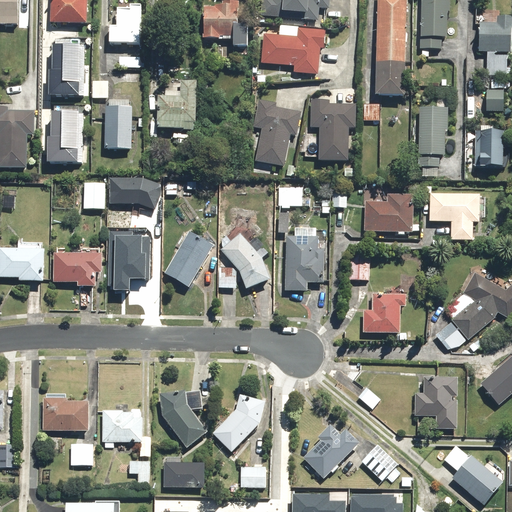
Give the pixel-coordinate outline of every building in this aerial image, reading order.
[(0,0),(0,24),(19,25),(19,0),(0,0)] [(90,0),(53,0),(53,23),(90,23),(90,0)] [(218,7),(207,7),(207,38),(237,39),(237,45),(252,46),(252,40),(252,25),(242,25),(242,20),(241,9),(242,9),(242,2),(234,0),(225,1),(225,5),(218,5),(218,7)] [(262,0),(261,16),(321,21),(322,8),(332,9),(332,0),(262,0)] [(409,0),(380,0),(379,95),(408,96),(409,0)] [(423,0),(423,49),(444,49),(444,37),(450,37),(450,12),(452,12),(452,0),(423,0)] [(112,26),(112,43),(143,44),(144,5),(132,4),(132,9),(121,8),(120,26),(112,26)] [(499,23),(482,22),(481,52),(490,52),(489,76),(509,76),(510,52),(511,52),(511,16),(509,16),(500,17),(499,23)] [(299,36),(265,33),(263,64),(297,66),(296,73),(321,75),(323,49),(326,49),(327,39),(327,30),(300,28),(299,36)] [(85,45),(52,44),(51,69),(49,69),(48,94),(83,95),(85,45)] [(143,58),(120,56),(119,71),(142,72),(143,58)] [(168,96),(161,96),(160,128),(187,129),(187,130),(197,130),(197,123),(200,123),(200,97),(200,81),(184,80),(183,91),(168,91),(168,96)] [(112,83),(93,83),(92,100),(111,101),(112,83)] [(506,91),(488,91),(488,112),(506,112),(507,100),(506,91)] [(264,130),(258,162),(287,167),(293,135),(299,136),(304,113),(298,111),(278,108),(279,103),(261,99),(255,128),(264,130)] [(322,128),(321,161),(351,161),(352,128),(358,128),(359,104),(331,104),(332,101),(323,100),(313,100),(313,128),(322,128)] [(382,104),(365,104),(364,121),(382,121),(382,104)] [(120,105),(105,106),(105,148),(132,149),(133,106),(120,105)] [(0,168),(30,168),(30,135),(36,135),(36,111),(10,111),(10,107),(0,106),(0,168)] [(435,107),(421,108),(421,167),(442,167),(442,155),(448,156),(448,130),(450,130),(450,108),(435,107)] [(77,162),(78,111),(52,110),(51,137),(49,137),(48,161),(77,162)] [(477,126),(477,167),(507,167),(507,140),(505,140),(505,132),(496,129),(496,126),(477,126)] [(142,178),(111,178),(111,203),(138,203),(155,209),(160,194),(161,185),(142,178)] [(169,195),(179,196),(180,183),(171,182),(169,195)] [(107,184),(87,184),(86,209),(107,210),(107,184)] [(304,188),(280,188),(280,222),(291,222),(291,206),(312,207),(312,200),(304,199),(304,188)] [(349,209),(349,189),(335,189),(334,209),(349,209)] [(390,202),(368,201),(367,232),(401,233),(401,235),(407,235),(407,233),(416,233),(417,195),(390,194),(390,202)] [(483,195),(433,194),(432,222),(454,222),(453,240),(475,241),(476,222),(482,223),(483,195)] [(219,201),(208,201),(207,216),(219,217),(219,201)] [(109,231),(108,288),(129,289),(129,278),(149,279),(150,237),(132,237),(132,231),(109,231)] [(192,231),(167,274),(192,289),(217,246),(205,237),(192,231)] [(265,258),(243,233),(223,251),(243,272),(249,289),(274,280),(265,258)] [(321,237),(288,236),(288,291),(310,291),(310,283),(327,283),(327,249),(321,249),(321,237)] [(48,249),(1,248),(0,278),(22,279),(22,281),(47,282),(48,249)] [(103,253),(53,253),(53,282),(78,283),(78,286),(96,287),(96,273),(102,273),(103,253)] [(352,280),(371,281),(372,257),(353,256),(352,280)] [(222,268),(221,288),(238,289),(239,269),(222,268)] [(471,341),(497,319),(499,314),(500,313),(511,319),(511,317),(511,287),(509,291),(478,273),(466,294),(467,295),(447,311),(455,320),(454,321),(471,341)] [(366,311),(366,333),(403,334),(404,307),(409,307),(409,296),(375,295),(375,312),(366,311)] [(469,342),(453,323),(437,336),(461,348),(469,342)] [(511,397),(511,360),(483,384),(501,406),(511,397)] [(461,397),(461,378),(427,378),(427,394),(418,394),(418,417),(439,417),(438,430),(460,430),(461,401),(455,401),(455,397),(461,397)] [(383,401),(368,388),(360,398),(375,410),(383,401)] [(211,433),(194,411),(207,409),(205,392),(189,394),(189,393),(163,395),(165,416),(190,449),(211,433)] [(45,399),(45,431),(92,432),(92,402),(71,402),(71,399),(68,399),(68,395),(48,395),(48,399),(45,399)] [(244,396),(239,411),(216,434),(234,453),(264,425),(270,403),(244,396)] [(104,411),(104,443),(145,443),(145,419),(137,419),(137,414),(125,413),(125,411),(104,411)] [(306,459),(326,480),(363,444),(350,430),(344,435),(335,425),(321,438),(324,441),(306,459)] [(95,466),(95,445),(73,444),(73,466),(95,466)] [(18,446),(0,445),(0,468),(18,468),(18,446)] [(380,445),(363,462),(384,482),(401,465),(380,445)] [(472,458),(458,447),(447,461),(460,472),(472,458)] [(460,472),(455,479),(488,506),(508,483),(474,455),(472,458),(460,472)] [(169,463),(166,463),(166,488),(207,489),(208,464),(183,463),(183,458),(169,458),(169,463)] [(152,490),(152,462),(132,462),(131,475),(140,475),(140,490),(152,490)] [(268,488),(268,468),(243,467),(243,488),(268,488)] [(413,479),(404,478),(404,487),(413,487),(413,479)] [(329,495),(293,494),(292,511),(345,511),(345,502),(329,501),(329,495)] [(396,498),(352,497),(351,511),(402,511),(403,504),(396,504),(396,498)] [(117,511),(118,504),(69,503),(68,511),(117,511)]
